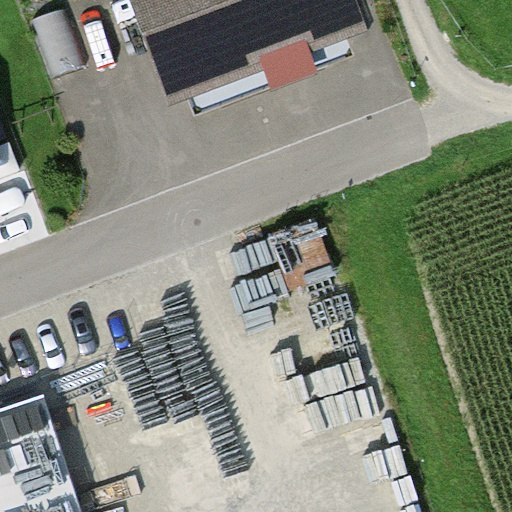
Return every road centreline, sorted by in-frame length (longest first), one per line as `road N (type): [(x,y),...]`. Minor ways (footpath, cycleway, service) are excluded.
road 1 (residential): [(0,296),(443,130)]
road 2 (track): [(411,0),(449,70),(491,114)]
